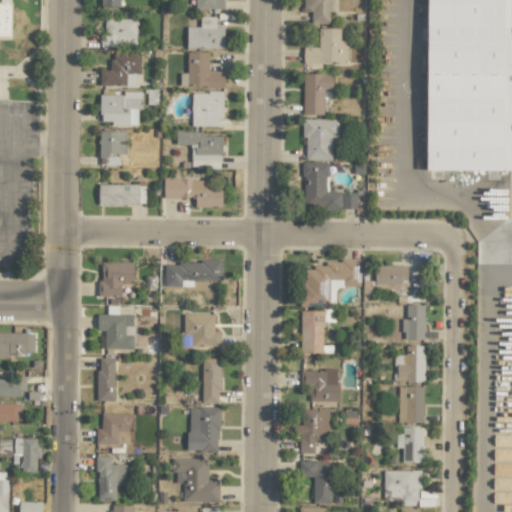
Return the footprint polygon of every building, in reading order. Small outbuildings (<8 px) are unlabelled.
[(223,9),(222,0),(195,0),(195,9),(223,9)] [(311,24),(330,24),(329,0),(303,0),(304,11),(310,11),(311,24)] [(511,0),(426,0),(425,170),(511,170),(511,0)] [(0,35),(10,36),(10,4),(0,3),(0,35)] [(223,49),(223,27),(215,27),(215,17),(199,16),(199,27),(186,26),(186,48),(223,49)] [(135,18),(102,19),(102,46),(135,46),(135,18)] [(318,29),(318,47),(303,47),(303,62),(347,62),(346,40),(339,41),(339,28),(318,29)] [(223,86),(222,71),(207,71),(207,51),(186,52),(186,73),(179,73),(179,87),(223,86)] [(134,86),(134,74),(139,74),(140,53),(111,53),(110,70),(99,70),(99,85),(134,86)] [(302,114),(323,115),(323,90),(332,90),(332,74),(302,73),(302,114)] [(141,91),(123,91),(123,95),(100,94),(99,121),(111,121),(111,125),(137,126),(137,109),(140,109),(141,91)] [(221,92),(191,92),(190,126),(221,126),(221,92)] [(305,160),(330,160),(331,137),(338,137),(338,119),(302,119),(302,136),(305,136),(305,160)] [(126,131),(99,131),(99,165),(119,164),(119,154),(126,154),(126,131)] [(220,168),(221,136),(200,135),(201,132),(175,131),(175,145),(190,145),(190,168),(220,168)] [(340,208),(340,192),(326,192),(326,162),(302,162),(302,208),(340,208)] [(221,188),(205,188),(205,179),(162,179),(163,198),(194,198),(195,207),(221,207),(221,188)] [(144,185),(97,184),(97,204),(144,205),(144,185)] [(355,208),(355,195),(341,195),(341,209),(355,208)] [(360,260),(325,260),(325,266),(313,265),(313,270),(301,270),(301,306),(334,306),(334,286),(359,287),(360,260)] [(120,297),(120,284),(132,284),(133,263),(101,262),(100,282),(97,282),(97,296),(120,297)] [(164,262),(163,287),(192,287),(192,280),(220,281),(221,262),(164,262)] [(406,266),(374,265),(374,290),(406,291),(406,266)] [(299,353),(322,353),(323,311),(300,310),(299,353)] [(132,314),(97,314),(97,331),(103,330),(104,349),(133,349),(132,314)] [(219,332),(213,332),(213,314),(182,314),(183,334),(191,334),(191,346),(219,346),(219,332)] [(0,358),(8,358),(8,354),(32,354),(32,333),(0,332),(0,358)] [(403,345),(403,363),(396,363),(395,381),(422,382),(423,346),(403,345)] [(96,401),(113,401),(114,358),(97,358),(96,401)] [(201,403),(218,404),(219,359),(202,358),(201,403)] [(338,402),(338,383),(324,382),(324,371),(300,370),(300,386),(308,386),(308,401),(338,402)] [(0,378),(0,395),(24,396),(23,378),(0,378)] [(397,422),(422,423),(423,386),(398,386),(397,422)] [(0,420),(20,421),(20,404),(0,404),(0,420)] [(187,452),(218,452),(217,407),(187,408),(187,452)] [(327,440),(328,409),(302,409),(302,425),(294,424),(293,434),(299,434),(299,454),(313,454),(314,440),(327,440)] [(132,444),(132,414),(100,413),(100,428),(95,428),(95,444),(132,444)] [(421,426),(402,427),(402,434),(395,434),(396,448),(401,447),(402,463),(422,462),(421,426)] [(0,456),(10,456),(10,439),(0,439),(0,456)] [(125,464),(110,464),(110,456),(97,456),(96,500),(115,500),(115,485),(125,485),(125,464)] [(207,459),(171,458),(171,473),(175,473),(175,483),(183,483),(182,501),(218,502),(218,481),(206,480),(207,459)] [(331,462),(298,461),(298,476),(312,477),(311,503),(330,504),(331,462)] [(383,497),(402,497),(402,506),(418,505),(418,470),(382,471),(383,497)] [(40,511),(41,502),(18,502),(18,511),(40,511)]
